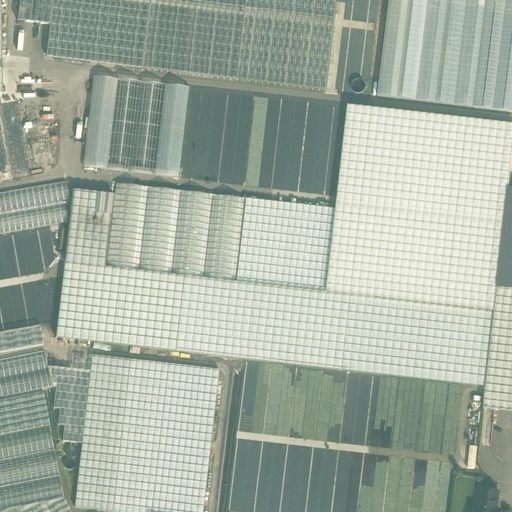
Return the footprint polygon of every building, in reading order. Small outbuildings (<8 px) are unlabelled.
[(20,0),(18,22),(50,26),(53,0),(20,0)] [(337,0),(53,0),(50,26),(47,57),(327,90),(337,0)] [(511,0),(389,0),(377,97),(511,112),(511,0)] [(188,89),(93,78),(83,168),(178,179),(188,89)] [(17,98),(0,100),(0,110),(13,180),(32,176),(17,98)] [(333,121),(335,106),(321,104),(317,129),(326,130),(328,120),(333,121)] [(0,182),(9,180),(0,129),(0,182)] [(49,141),(31,144),(35,168),(54,164),(49,141)] [(66,182),(0,193),(0,235),(67,223),(64,204),(69,201),(66,182)] [(213,196),(115,184),(114,196),(106,269),(184,278),(204,280),(213,196)] [(184,278),(106,269),(114,196),(72,191),(55,339),(175,352),(184,278)] [(246,199),(213,196),(204,280),(236,283),(246,200),(246,199)] [(335,210),(246,200),(236,283),(326,294),(326,293),(335,210)] [(374,299),(377,276),(378,270),(387,272),(394,217),(344,211),(334,294),(351,296),(374,299)] [(448,223),(400,218),(393,273),(442,278),(448,223)] [(487,227),(454,224),(448,279),(481,282),(487,227)] [(374,299),(351,296),(342,371),(485,388),(496,289),(377,276),(374,299)] [(175,352),(342,371),(351,296),(334,294),(326,293),(326,294),(236,283),(204,280),(184,278),(175,352)] [(511,291),(496,289),(485,388),(483,409),(511,412),(511,291)] [(39,327),(0,333),(0,353),(43,346),(39,327)] [(44,352),(0,359),(0,398),(52,388),(47,368),(44,352)] [(151,511),(168,365),(91,357),(89,373),(47,368),(52,388),(55,389),(53,409),(59,410),(58,426),(64,426),(62,442),(81,445),(74,508),(106,511),(151,511)] [(151,511),(203,511),(219,371),(168,365),(151,511)] [(43,393),(0,401),(0,511),(69,511),(63,500),(49,427),(50,427),(43,393)] [(498,493),(480,490),(478,509),(475,509),(474,511),(500,511),(496,511),(498,493)]
